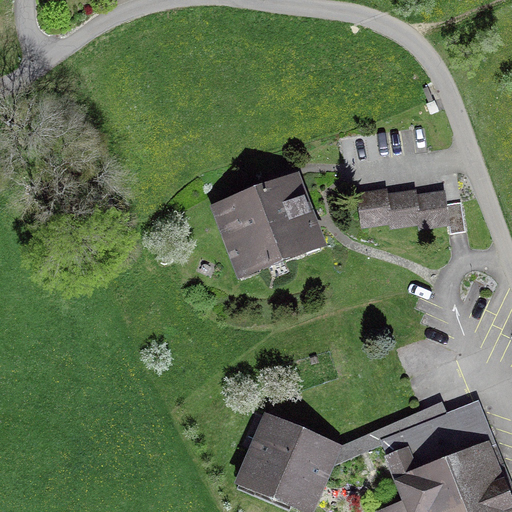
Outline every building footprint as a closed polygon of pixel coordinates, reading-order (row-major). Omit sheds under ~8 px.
[(241,274),(319,244),(295,181),(217,211),(241,274)] [(386,193),(358,197),(362,226),(390,222),(391,226),(419,222),(420,227),(448,223),(444,195),(416,199),(415,194),(387,198),(386,193)] [(465,232),(461,203),(446,205),(450,234),(465,232)] [(511,511),(511,489),(481,414),(465,421),(462,414),(408,435),(413,447),(387,457),(405,503),(381,511),(511,511)] [(267,417),(238,483),(305,511),(310,511),(338,448),(267,417)]
